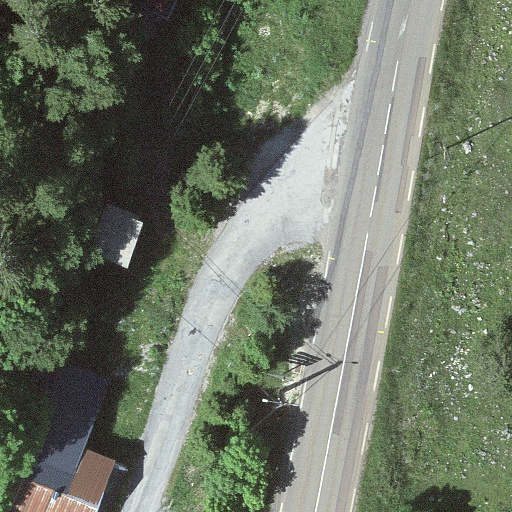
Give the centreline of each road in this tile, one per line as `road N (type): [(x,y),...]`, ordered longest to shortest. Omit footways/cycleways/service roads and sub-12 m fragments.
road 1 (residential): [(388,114),(311,181),(236,278),(138,511)]
road 2 (primary): [(312,511),(388,114)]
